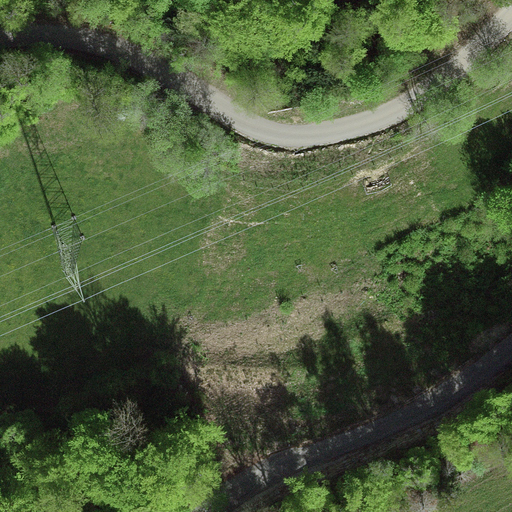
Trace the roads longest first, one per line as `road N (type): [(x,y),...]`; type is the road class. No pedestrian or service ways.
road 1 (residential): [(0,27),(91,27),(168,61),(252,113),(303,125),(414,90),(511,4)]
road 2 (residential): [(511,321),(406,397),(258,463),(195,511)]
